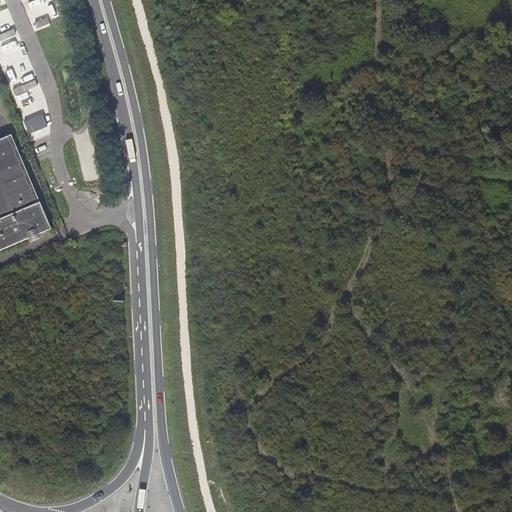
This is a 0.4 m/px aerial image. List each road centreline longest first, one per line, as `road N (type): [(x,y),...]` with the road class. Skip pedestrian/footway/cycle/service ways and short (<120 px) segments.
road 1 (track): [(125,0),(141,40),(162,171),(188,421),(215,511)]
road 2 (tertiary): [(180,511),(162,444),(141,139),(106,0)]
road 3 (tertiary): [(95,0),(135,187),(145,424)]
road 4 (motorway): [(145,424),(117,482),(64,511)]
